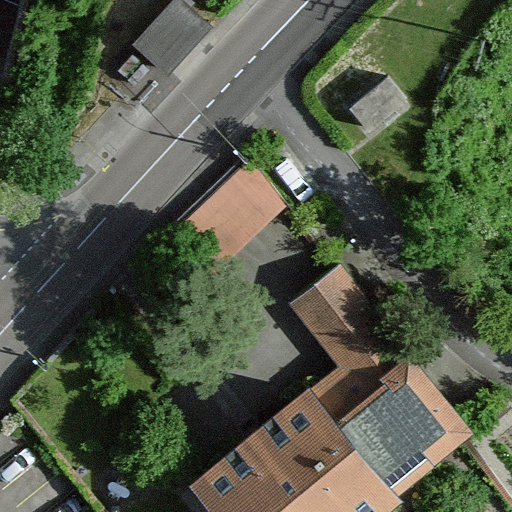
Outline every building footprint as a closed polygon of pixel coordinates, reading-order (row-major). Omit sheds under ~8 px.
[(209,24),(182,0),(172,0),(135,41),(168,70),(209,24)] [(401,102),(382,79),(349,105),(368,129),(401,102)] [(237,243),(296,191),(256,146),(197,198),(237,243)] [(318,393),(392,483),(461,425),(336,267),(298,296),(350,366),(318,393)] [(308,392),(202,478),(229,511),(359,511),(390,488),(388,486),(392,483),(318,393),(313,397),(308,392)]
